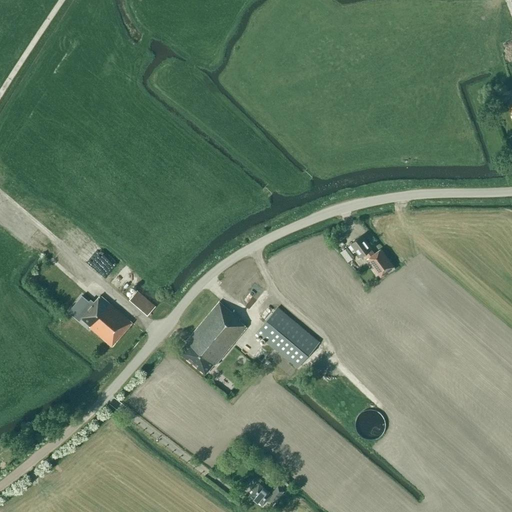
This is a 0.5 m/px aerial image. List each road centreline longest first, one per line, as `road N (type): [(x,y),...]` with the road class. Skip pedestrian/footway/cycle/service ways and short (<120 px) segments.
road 1 (tertiary): [(0,484),(106,396),(207,277),(242,252),(359,203),(511,191)]
road 2 (track): [(161,331),(0,193)]
